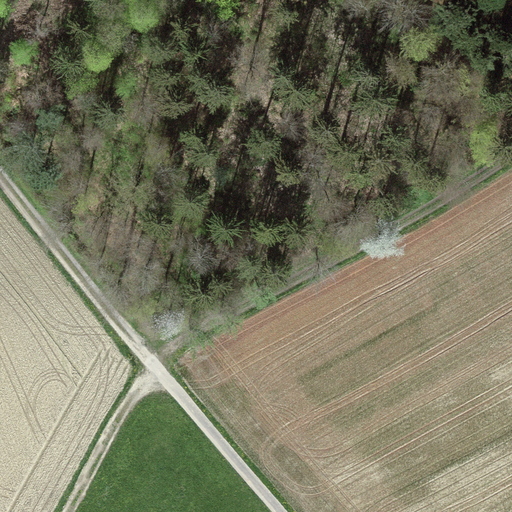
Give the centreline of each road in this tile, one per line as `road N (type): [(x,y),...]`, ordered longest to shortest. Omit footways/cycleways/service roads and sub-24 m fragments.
road 1 (track): [(511,152),(148,360)]
road 2 (track): [(0,170),(148,360)]
road 3 (track): [(148,360),(280,511)]
road 4 (track): [(64,511),(148,360)]
